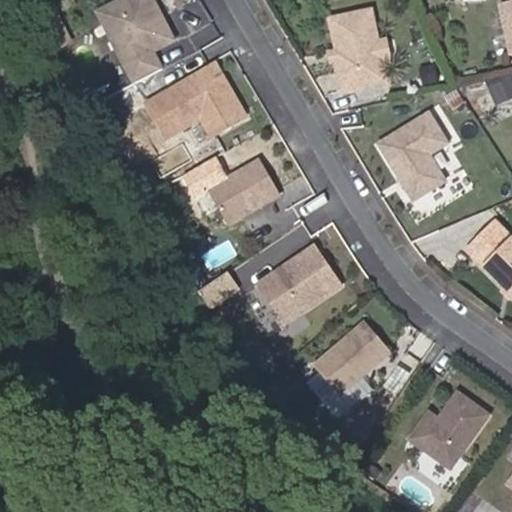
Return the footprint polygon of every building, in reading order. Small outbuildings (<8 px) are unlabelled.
[(123,0),(103,10),(139,82),(167,68),(158,50),(180,40),(159,0),(123,0)] [(509,56),(511,54),(511,1),(498,4),(509,56)] [(379,41),(373,10),(329,18),(334,51),(326,52),(329,67),(335,66),(340,95),(388,87),(384,63),(392,62),(388,40),(379,41)] [(246,116),(217,64),(148,102),(167,136),(202,116),(212,135),(246,116)] [(450,145),(429,112),(380,142),(414,198),(445,179),(432,157),(450,145)] [(189,128),(196,147),(211,141),(205,123),(189,128)] [(470,185),(448,148),(437,154),(453,181),(423,198),(429,208),(470,185)] [(257,163),(205,193),(225,227),(277,197),(257,163)] [(511,238),(510,236),(482,264),(511,294),(511,238)] [(316,246),(257,285),(283,324),(342,284),(316,246)] [(231,270),(202,289),(213,307),(243,289),(231,270)] [(365,322),(314,366),(340,395),(391,352),(365,322)] [(452,469),(489,415),(457,393),(442,416),(444,417),(440,422),(429,414),(410,441),(452,469)]
